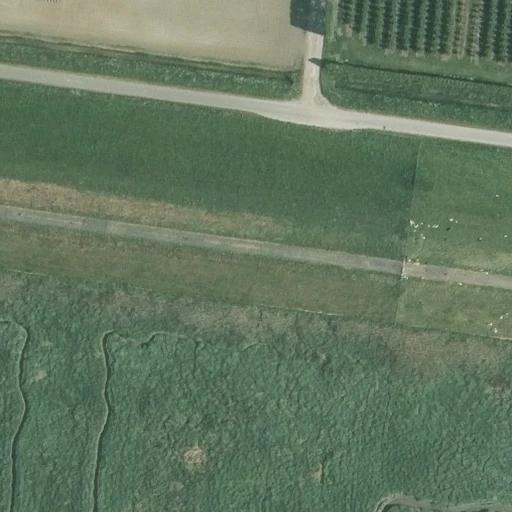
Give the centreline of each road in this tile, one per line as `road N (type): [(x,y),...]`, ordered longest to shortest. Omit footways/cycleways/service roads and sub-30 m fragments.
road 1 (track): [(511,284),(0,213)]
road 2 (unclassified): [(511,142),(0,72)]
